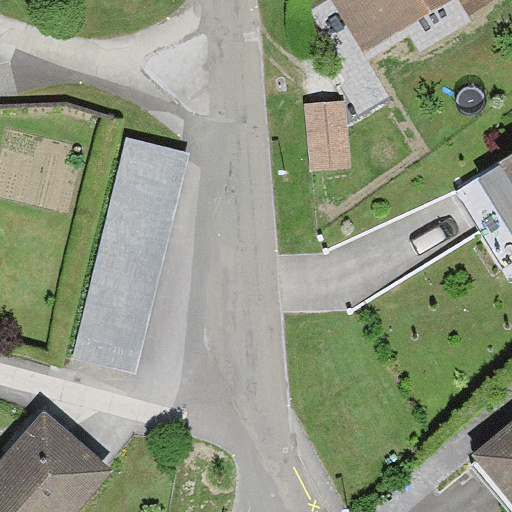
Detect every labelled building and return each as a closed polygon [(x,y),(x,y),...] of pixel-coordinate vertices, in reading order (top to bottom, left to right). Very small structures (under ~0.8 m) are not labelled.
[(355,0),(389,57),(487,0),(355,0)] [(339,98),(300,101),(310,169),(347,168),(339,98)] [(132,131),(80,351),(140,365),(192,145),(132,131)] [(511,156),(477,178),(511,235),(511,156)] [(39,415),(0,457),(0,511),(60,511),(99,470),(39,415)]
